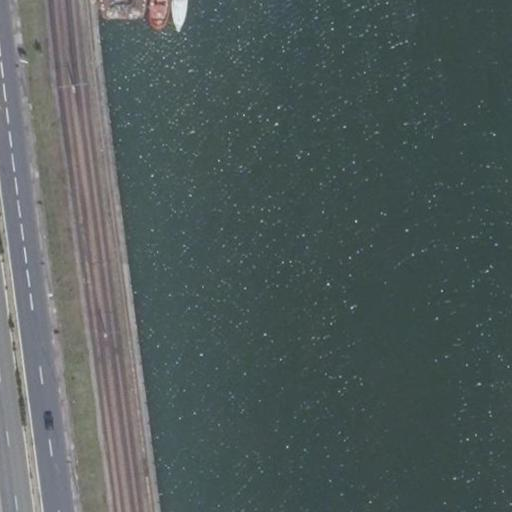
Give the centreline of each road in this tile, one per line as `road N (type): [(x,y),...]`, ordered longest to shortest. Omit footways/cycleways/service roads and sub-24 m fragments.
road 1 (primary): [(59,511),(0,50)]
road 2 (primary): [(0,375),(17,511)]
